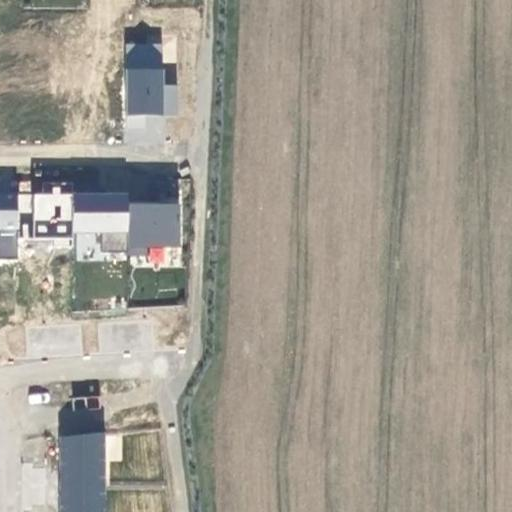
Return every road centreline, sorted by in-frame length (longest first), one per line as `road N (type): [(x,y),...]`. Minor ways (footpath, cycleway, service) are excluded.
road 1 (residential): [(491,449),(485,168)]
road 2 (residential): [(260,160),(485,168)]
road 3 (residential): [(286,447),(491,449)]
road 4 (residential): [(0,153),(198,152)]
road 5 (residential): [(485,168),(481,0)]
